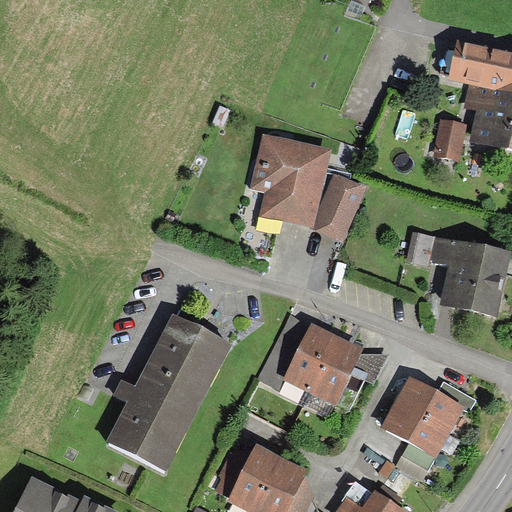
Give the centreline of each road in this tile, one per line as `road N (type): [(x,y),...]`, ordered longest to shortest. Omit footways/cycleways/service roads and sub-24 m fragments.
road 1 (residential): [(511,379),(160,244)]
road 2 (residential): [(511,48),(430,34),(405,18),(401,0)]
